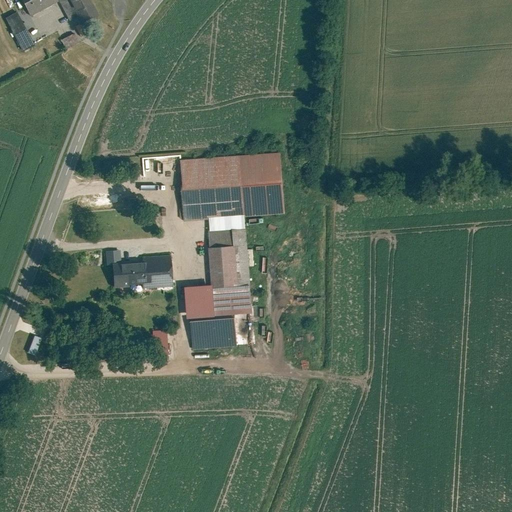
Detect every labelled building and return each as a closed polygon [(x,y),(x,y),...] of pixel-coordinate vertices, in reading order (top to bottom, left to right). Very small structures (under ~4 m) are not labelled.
[(20,0),(29,15),(57,0),(65,0),(71,10),(73,8),(80,22),(93,15),(87,4),(89,3),(87,0),(20,0)] [(33,44),(16,11),(3,17),(20,50),(33,44)] [(74,32),(60,39),(65,48),(78,42),(74,32)] [(238,345),(235,314),(252,312),(243,215),(283,212),(278,151),(178,160),(184,221),(206,219),(212,285),(182,288),(184,318),(190,318),(193,349),(238,345)] [(97,213),(115,212),(114,201),(96,203),(97,213)] [(142,288),(171,286),(169,260),(110,264),(112,287),(141,285),(142,288)] [(155,330),(156,351),(169,350),(168,329),(155,330)]
